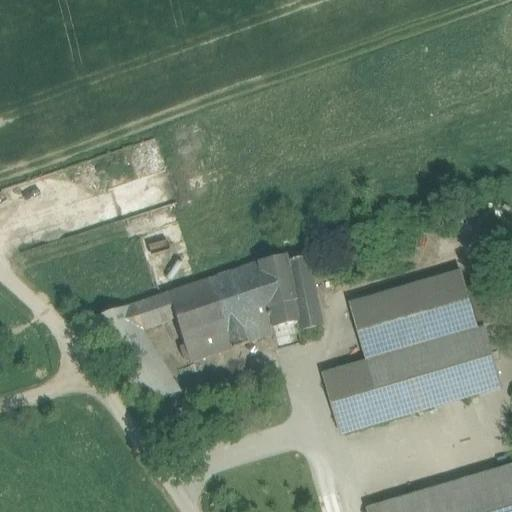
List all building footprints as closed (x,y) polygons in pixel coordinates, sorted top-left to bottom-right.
[(395,71),(433,58),(427,38),(388,52),(395,71)] [(302,250),(284,254),(285,256),(257,263),(270,318),(271,317),(294,312),(298,331),(320,326),(305,258),(304,258),(302,250)] [(257,263),(126,308),(141,332),(175,319),(184,346),(180,347),(183,359),(189,362),(190,363),(275,334),(271,317),(270,318),(257,263)] [(461,274),(354,305),(371,364),(478,332),(461,274)] [(492,277),(469,284),(483,331),(506,324),(492,277)] [(141,332),(126,308),(89,320),(140,403),(178,391),(174,384),(141,332)] [(371,364),(328,377),(345,434),(498,389),(481,331),(478,332),(371,364)] [(284,360),(194,386),(189,377),(174,384),(178,391),(140,403),(166,444),(297,405),(284,360)] [(511,511),(511,467),(368,511),(511,511)]
